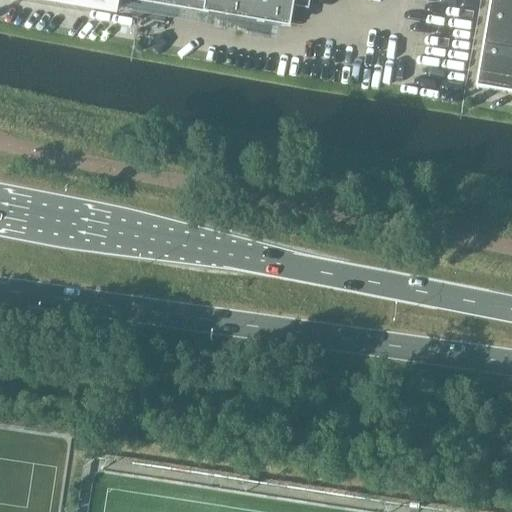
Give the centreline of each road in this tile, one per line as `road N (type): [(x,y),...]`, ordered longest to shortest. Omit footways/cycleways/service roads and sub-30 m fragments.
road 1 (trunk): [(511,312),(0,211)]
road 2 (trunk): [(0,290),(511,364)]
